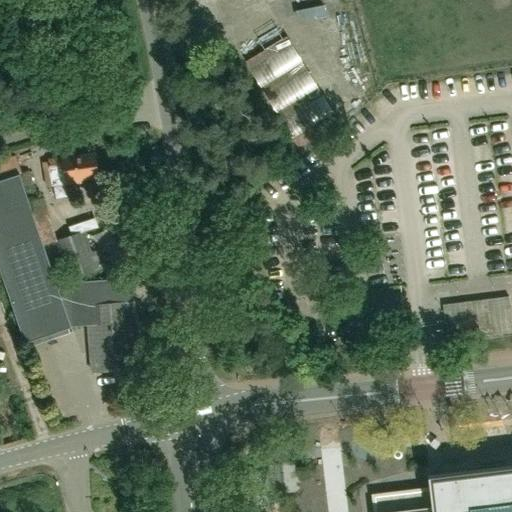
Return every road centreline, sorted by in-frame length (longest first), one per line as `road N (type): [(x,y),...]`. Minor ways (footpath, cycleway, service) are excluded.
road 1 (residential): [(196,415),(181,200),(144,0)]
road 2 (unclassified): [(196,415),(511,378)]
road 3 (residential): [(0,462),(196,415)]
